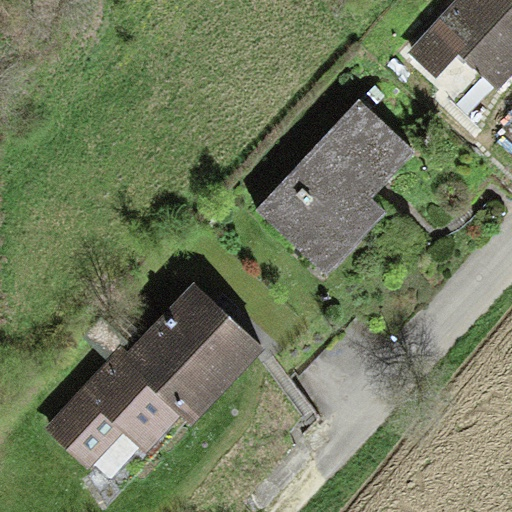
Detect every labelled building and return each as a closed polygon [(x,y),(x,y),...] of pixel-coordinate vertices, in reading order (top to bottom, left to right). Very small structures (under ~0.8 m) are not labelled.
[(511,51),(511,0),(445,0),(389,64),(420,91),(445,63),(477,91),(511,51)] [(389,167),(339,116),(245,207),(314,277),(362,230),(344,212),(389,167)] [(243,362),(169,293),(98,370),(171,438),(243,362)] [(318,298),(293,322),(323,350),(347,328),(318,298)] [(323,350),(293,322),(274,342),(303,370),(323,350)]
